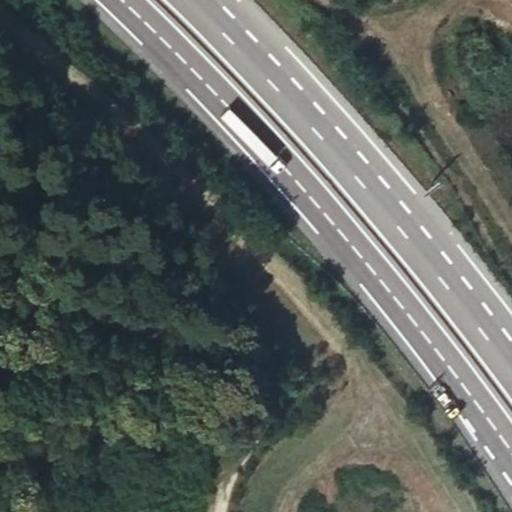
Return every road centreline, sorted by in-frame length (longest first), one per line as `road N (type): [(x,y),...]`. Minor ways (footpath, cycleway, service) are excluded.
road 1 (track): [(0,17),(231,226),(367,388),(350,449),(298,482),(283,511)]
road 2 (trunk): [(115,0),(229,106),(511,452)]
road 3 (trunk): [(511,366),(257,62),(189,0)]
road 4 (track): [(442,0),(418,8),(400,66),(511,229)]
road 5 (track): [(448,511),(367,388)]
